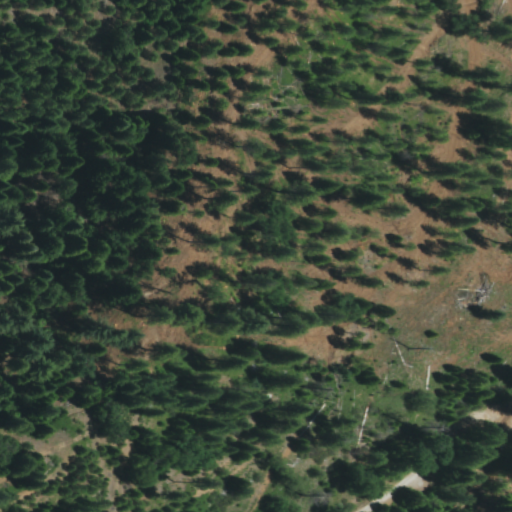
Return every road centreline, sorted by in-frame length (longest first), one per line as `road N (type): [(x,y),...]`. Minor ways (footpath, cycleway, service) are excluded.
road 1 (track): [(250,189),(201,279),(187,348),(158,391),(0,478)]
road 2 (residential): [(360,511),(511,401)]
